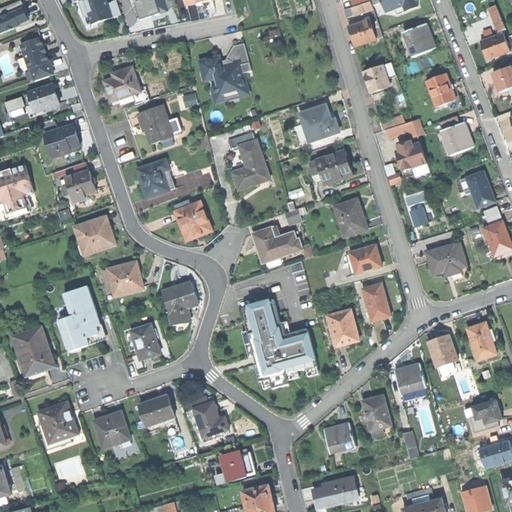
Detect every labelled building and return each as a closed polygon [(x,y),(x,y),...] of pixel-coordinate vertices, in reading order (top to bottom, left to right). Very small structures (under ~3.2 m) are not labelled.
[(21,0),(20,0),(5,6),(13,26),(19,24),(28,20),(26,17),(28,16),(25,9),(21,0)] [(106,0),(85,0),(93,23),(103,20),(112,17),(106,0)] [(141,0),(136,2),(142,20),(156,15),(171,11),(170,9),(178,3),(176,0),(141,0)] [(381,0),(385,12),(404,7),(405,11),(421,6),(419,0),(381,0)] [(355,15),(373,9),(370,2),(355,7),(353,8),(355,15)] [(5,6),(0,8),(0,33),(14,28),(13,26),(5,6)] [(498,33),(507,29),(497,6),(490,9),(497,25),(495,26),(498,33)] [(348,18),(355,15),(353,8),(345,10),(348,18)] [(353,38),(356,46),(376,40),(370,21),(350,28),(353,38)] [(379,39),(383,37),(379,24),(374,25),(379,39)] [(406,33),(415,57),(437,48),(433,37),(428,24),(406,33)] [(486,52),(489,61),(511,52),(504,34),(482,43),(486,52)] [(40,38),(21,44),(29,69),(31,68),(35,81),(54,74),(49,62),(48,62),(47,58),(45,53),(43,54),(41,48),(43,47),(40,38)] [(202,70),(205,81),(221,77),(223,85),(212,88),(216,102),(248,93),(243,74),(251,72),(244,44),(235,47),(226,61),(228,68),(222,69),(220,63),(219,58),(200,63),(202,70)] [(110,96),(140,86),(131,62),(120,66),(111,68),(113,73),(103,76),(110,96)] [(393,63),(384,66),(388,80),(397,77),(393,63)] [(368,83),(372,94),(391,87),(388,80),(384,66),(365,72),(368,83)] [(498,84),(501,93),(510,89),(511,93),(511,67),(494,75),(498,84)] [(428,82),(438,108),(457,100),(453,89),(447,74),(428,82)] [(26,95),(29,105),(33,103),(36,112),(48,108),(50,112),(59,109),(58,105),(60,104),(57,96),(55,89),(50,91),(49,86),(30,92),(30,94),(26,95)] [(184,95),(188,107),(200,104),(197,92),(184,95)] [(30,118),(50,112),(48,108),(36,112),(33,103),(29,105),(26,106),(30,118)] [(163,106),(139,114),(143,125),(147,124),(150,132),(154,144),(174,136),(163,106)] [(327,106),(301,115),(305,125),(310,142),(340,132),(336,120),(332,122),(330,115),(327,106)] [(384,132),(386,131),(407,124),(404,116),(381,123),(384,132)] [(441,123),(445,131),(461,125),(458,116),(441,123)] [(386,131),(390,141),(409,134),(411,140),(418,137),(413,122),(407,124),(386,131)] [(44,133),(53,157),(63,154),(62,151),(80,144),(77,135),(73,123),(44,133)] [(443,132),(452,156),(476,147),(471,133),(466,123),(461,125),(445,131),(443,132)] [(301,145),(310,142),(305,125),(295,128),(301,145)] [(235,176),(240,191),(253,186),(270,181),(257,142),(255,142),(253,135),(228,143),(231,151),(240,148),(247,172),(235,176)] [(402,145),(404,150),(413,147),(412,142),(402,145)] [(401,162),(404,171),(427,164),(421,145),(413,147),(404,150),(398,153),(401,162)] [(322,180),(323,186),(352,177),(348,163),(344,153),(316,162),(322,180)] [(143,185),(147,197),(176,187),(167,160),(137,170),(143,185)] [(56,182),(67,179),(89,171),(86,162),(53,172),(56,182)] [(314,182),(322,180),(316,162),(309,164),(314,182)] [(0,204),(5,203),(9,214),(28,208),(24,196),(35,192),(26,165),(5,172),(0,173),(0,204)] [(385,168),(388,179),(396,176),(392,166),(385,168)] [(89,171),(67,179),(74,202),(84,198),(83,195),(97,190),(93,180),(90,171),(89,171)] [(472,189),(480,209),(497,202),(491,186),(485,172),(463,181),(467,191),(472,189)] [(399,175),(396,176),(388,179),(390,185),(401,181),(399,175)] [(336,206),(346,238),(369,230),(365,215),(359,199),(336,206)] [(177,212),(175,212),(180,225),(186,239),(201,233),(202,236),(213,232),(201,203),(191,207),(189,202),(176,207),(177,212)] [(287,205),(290,213),(296,210),(293,203),(287,205)] [(485,211),(488,218),(500,213),(502,212),(499,206),(485,211)] [(287,214),(290,223),(301,219),(298,210),(296,210),(290,213),(287,214)] [(487,218),(490,227),(504,221),(500,213),(488,218),(487,218)] [(77,228),(86,255),(116,245),(113,234),(111,234),(109,229),(105,218),(77,228)] [(485,229),(496,257),(506,253),(511,250),(511,241),(504,221),(490,227),(485,229)] [(272,229),(254,236),(259,250),(264,265),(269,263),(271,269),(283,265),(281,259),(304,251),(300,239),(297,240),(295,233),(276,239),(272,229)] [(430,254),(436,275),(444,273),(452,271),(453,276),(464,273),(463,269),(468,267),(462,246),(456,248),(456,246),(430,254)] [(348,256),(354,277),(384,268),(381,259),(378,248),(348,256)] [(113,285),(116,295),(144,289),(141,274),(138,263),(104,271),(108,286),(113,285)] [(173,313),(175,326),(192,322),(189,307),(200,304),(196,292),(193,283),(176,288),(177,291),(165,294),(173,313)] [(364,291),(373,323),(385,320),(393,318),(383,285),(364,291)] [(61,320),(71,351),(87,345),(98,342),(96,335),(98,334),(95,327),(101,325),(89,287),(66,294),(73,316),(61,320)] [(275,299),(249,306),(249,307),(253,320),(246,322),(245,322),(248,331),(255,356),(257,356),(259,363),(255,364),(259,382),(262,381),(270,379),(272,387),(273,389),(289,384),(288,380),(286,374),(298,371),(306,368),(307,370),(318,367),(313,348),(311,342),(308,329),(291,333),(286,334),(283,323),(283,322),(281,323),(275,299)] [(242,308),(246,322),(253,320),(249,307),(242,308)] [(328,316),(336,348),(349,345),(360,342),(352,310),(328,316)] [(288,321),(283,323),(286,334),(291,333),(288,321)] [(469,330),(480,362),(499,355),(488,324),(477,328),(469,330)] [(132,331),(141,360),(152,357),(162,353),(152,325),(132,331)] [(20,356),(20,357),(22,357),(28,374),(46,368),(46,370),(48,370),(56,367),(51,352),(53,351),(51,347),(50,344),(48,345),(42,327),(22,334),(22,335),(15,338),(18,346),(16,346),(20,356)] [(249,357),(255,356),(248,331),(243,332),(249,357)] [(430,343),(439,369),(460,362),(451,336),(440,340),(430,343)] [(50,376),(48,370),(46,370),(46,368),(28,374),(22,357),(20,357),(20,356),(15,357),(25,385),(50,376)] [(319,374),(318,367),(307,370),(309,377),(319,374)] [(395,373),(401,396),(426,389),(420,367),(406,370),(395,373)] [(300,377),(298,371),(286,374),(288,380),(300,377)] [(264,389),(272,387),(270,379),(262,381),(264,389)] [(10,382),(16,398),(23,395),(17,380),(10,382)] [(191,401),(194,408),(209,403),(206,396),(191,401)] [(364,402),(372,433),(394,427),(385,396),(374,400),(364,402)] [(141,406),(148,426),(163,421),(175,417),(168,397),(154,402),(141,406)] [(485,419),(487,425),(499,421),(503,420),(501,411),(497,400),(474,407),(477,417),(478,421),(485,419)] [(194,408),(205,442),(221,436),(220,433),(230,429),(228,423),(226,417),(221,418),(220,415),(219,415),(214,402),(209,403),(194,408)] [(37,413),(40,424),(41,425),(43,425),(48,442),(65,436),(65,438),(68,437),(75,435),(71,419),(72,418),(71,414),(70,410),(68,411),(66,404),(37,413)] [(471,419),(477,417),(474,407),(465,410),(468,420),(471,419)] [(95,421),(104,448),(131,439),(125,423),(121,425),(118,413),(105,417),(95,421)] [(180,434),(175,417),(163,421),(168,438),(180,434)] [(478,421),(477,417),(471,419),(476,433),(488,429),(487,425),(485,419),(478,421)] [(500,426),(499,421),(487,425),(488,429),(500,426)] [(327,429),(332,450),(357,444),(352,423),(337,427),(327,429)] [(70,443),(68,437),(65,438),(65,436),(48,442),(43,425),(41,425),(40,424),(36,425),(44,451),(70,443)] [(405,437),(409,450),(417,448),(413,434),(405,437)] [(481,450),(486,469),(511,461),(511,449),(510,442),(481,450)] [(419,457),(417,448),(409,450),(411,460),(419,457)] [(245,476),(255,473),(253,464),(250,454),(241,456),(239,452),(222,456),(226,474),(228,482),(246,478),(245,476)] [(199,456),(183,460),(184,463),(194,461),(195,466),(202,464),(199,456)] [(22,465),(14,467),(20,491),(28,488),(22,465)] [(0,504),(2,504),(0,498),(0,497),(11,494),(2,466),(0,466),(0,504)] [(316,501),(318,509),(359,500),(354,478),(323,486),(324,489),(313,491),(316,501)] [(511,479),(502,482),(507,506),(511,504),(511,479)] [(274,511),(272,501),(269,487),(242,493),(247,511),(243,511),(274,511)] [(486,487),(462,494),(467,511),(475,510),(475,511),(482,511),(492,509),(486,487)] [(432,488),(419,491),(423,504),(429,503),(428,497),(434,495),(432,488)] [(416,500),(417,506),(423,504),(419,491),(407,494),(409,502),(416,500)] [(373,504),(380,502),(378,495),(371,497),(373,504)] [(429,503),(423,504),(424,511),(445,511),(442,499),(429,503)] [(183,500),(176,502),(178,509),(185,508),(183,500)] [(167,504),(169,511),(178,511),(178,509),(176,502),(167,504)]
